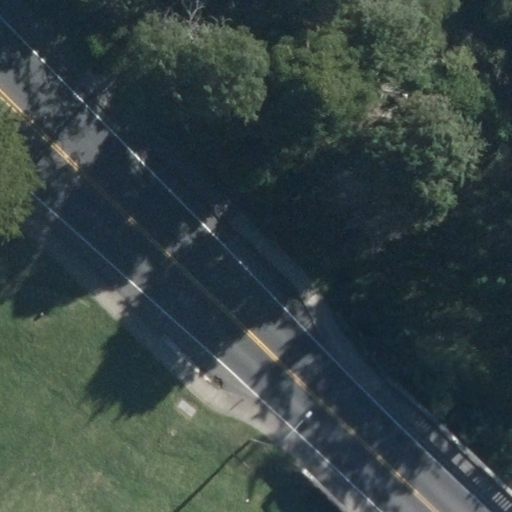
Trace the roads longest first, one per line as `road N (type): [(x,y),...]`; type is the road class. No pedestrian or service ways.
road 1 (primary): [(0,43),(469,511)]
road 2 (primary): [(404,511),(0,136)]
